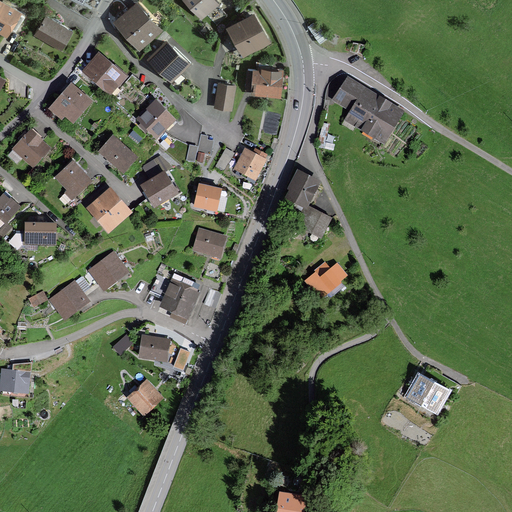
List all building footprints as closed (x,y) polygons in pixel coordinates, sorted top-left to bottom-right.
[(0,0),(0,32),(7,36),(12,28),(15,30),(24,16),(20,14),(23,9),(5,0),(0,0)] [(140,49),(164,27),(138,0),(134,0),(113,20),(140,49)] [(184,0),(202,18),(207,14),(216,24),(227,14),(218,4),(220,1),(219,0),(184,0)] [(271,40),(254,9),(225,25),(243,56),(271,40)] [(74,29),(46,13),(34,34),(61,50),(74,29)] [(171,81),(169,83),(177,90),(188,79),(180,72),(191,60),(166,37),(146,57),(171,81)] [(80,76),(82,73),(110,96),(127,76),(99,52),(88,64),(81,58),(74,71),(80,76)] [(258,66),(253,66),(252,68),(247,68),(245,89),(250,90),(250,94),(281,97),(284,66),(258,64),(258,66)] [(384,145),(404,112),(347,77),(332,101),(349,111),(344,120),(384,145)] [(236,83),(218,80),(213,106),(232,109),(236,83)] [(93,102),(71,83),(48,109),(62,121),(65,117),(73,124),(93,102)] [(177,120),(156,99),(136,119),(157,140),(177,120)] [(13,150),(7,156),(17,165),(22,158),(34,168),(52,148),(43,140),(43,139),(31,128),(12,149),(13,150)] [(139,156),(113,134),(97,152),(124,174),(139,156)] [(197,153),(198,153),(196,161),(203,162),(205,154),(211,156),(214,140),(208,139),(208,136),(201,134),(198,146),(189,144),(186,160),(195,162),(197,153)] [(170,146),(164,140),(160,144),(166,150),(170,146)] [(267,159),(265,158),(267,154),(255,148),(253,152),(245,147),(233,169),(256,181),(267,159)] [(226,148),(215,167),(223,172),(234,152),(226,148)] [(165,172),(172,168),(160,155),(142,167),(149,179),(140,185),(154,208),(179,194),(165,172)] [(93,181),(73,159),(54,177),(66,190),(61,196),(69,204),(93,181)] [(320,183),(296,171),(282,199),(293,204),(306,211),(308,206),(320,183)] [(210,183),(201,181),(201,184),(198,183),(193,207),(217,212),(217,210),(224,212),(227,198),(220,196),(222,188),(209,186),(210,183)] [(132,212),(110,187),(85,208),(108,234),(132,212)] [(0,219),(5,223),(0,228),(0,241),(12,227),(7,223),(21,207),(11,198),(12,196),(6,191),(0,197),(0,219)] [(320,238),(331,219),(308,206),(306,211),(293,204),(285,219),(320,238)] [(25,245),(25,250),(38,251),(38,246),(56,246),(57,223),(25,222),(24,233),(15,233),(8,242),(17,250),(22,245),(25,245)] [(227,236),(199,227),(192,250),(221,259),(227,236)] [(114,251),(87,270),(88,272),(82,276),(91,287),(97,283),(104,292),(130,272),(114,251)] [(351,274),(339,261),(332,267),(327,261),(316,269),(317,270),(300,285),(316,303),(351,274)] [(172,277),(170,280),(158,275),(151,291),(163,297),(159,306),(172,312),(169,317),(185,324),(188,319),(189,320),(201,293),(197,291),(200,284),(184,277),(182,282),(172,277)] [(91,301),(84,292),(91,287),(82,276),(76,281),(75,280),(48,300),(65,321),(91,301)] [(221,293),(209,289),(203,304),(216,309),(221,293)] [(48,300),(43,290),(28,298),(33,308),(48,300)] [(126,334),(113,347),(120,355),(134,343),(126,334)] [(170,340),(153,338),(152,340),(142,339),(140,356),(167,360),(170,340)] [(33,365),(25,364),(24,371),(1,368),(0,382),(0,393),(1,394),(1,395),(29,398),(33,365)] [(452,385),(422,368),(407,394),(437,411),(452,385)] [(164,398),(147,379),(126,397),(144,417),(164,398)] [(398,421),(394,431),(430,444),(438,423),(403,410),(399,421),(398,421)] [(298,495),(284,492),(280,511),(301,511),(303,500),(297,499),(298,495)]
